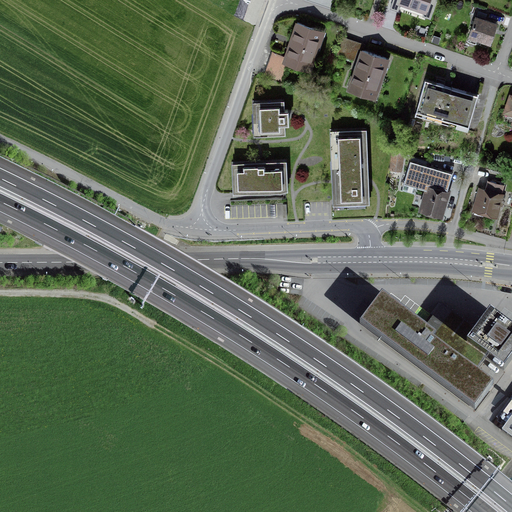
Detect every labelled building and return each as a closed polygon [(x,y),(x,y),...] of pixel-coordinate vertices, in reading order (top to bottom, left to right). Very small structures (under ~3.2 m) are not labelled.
[(398,11),(401,0),(425,9),(423,16),(429,18),(435,0),(392,0),(390,8),(398,11)] [(475,17),(469,35),(467,40),(488,48),(490,42),(496,24),(475,17)] [(285,57),(272,52),(264,73),(280,78),(286,61),(307,69),(311,59),(309,58),(311,53),(313,54),(316,45),(314,44),(316,39),(317,40),(321,30),(297,22),(285,57)] [(354,59),(359,43),(344,38),(338,53),(354,59)] [(386,57),(362,49),(349,89),(372,97),(376,86),(374,86),(375,81),(377,82),(381,72),(379,72),(380,67),(382,67),(386,57)] [(468,125),(477,94),(425,79),(416,110),(468,125)] [(256,102),(257,133),(283,131),(283,123),(288,122),(288,116),(288,109),(283,109),(282,101),(256,102)] [(363,129),(334,130),(337,192),(337,202),(366,201),(363,129)] [(390,168),(400,170),(403,151),(393,150),(390,168)] [(463,172),(466,161),(453,157),(450,168),(463,172)] [(452,172),(410,159),(404,182),(427,189),(429,183),(447,188),(452,172)] [(260,164),(233,165),(234,190),(286,188),(285,163),(260,164)] [(481,169),(478,181),(495,186),(498,173),(481,169)] [(421,207),(440,213),(447,188),(429,183),(427,189),(421,207)] [(474,208),(496,214),(499,204),(502,204),(503,199),(500,198),(501,194),(480,188),(474,208)] [(467,343),(476,330),(446,307),(429,330),(382,295),(360,323),(475,409),(493,384),(476,371),(486,358),(467,343)] [(476,330),(467,343),(486,358),(504,371),(511,360),(511,328),(490,312),(476,330)] [(511,416),(502,430),(511,437),(511,416)]
